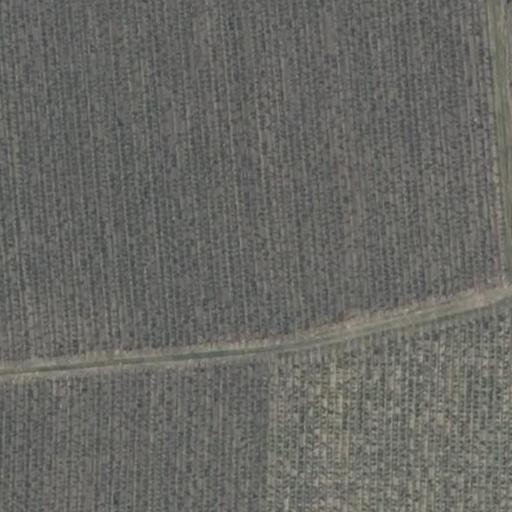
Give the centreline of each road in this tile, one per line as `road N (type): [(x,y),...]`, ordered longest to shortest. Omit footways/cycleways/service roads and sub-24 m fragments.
road 1 (track): [(511,293),(311,347),(0,376)]
road 2 (track): [(495,0),(511,255)]
